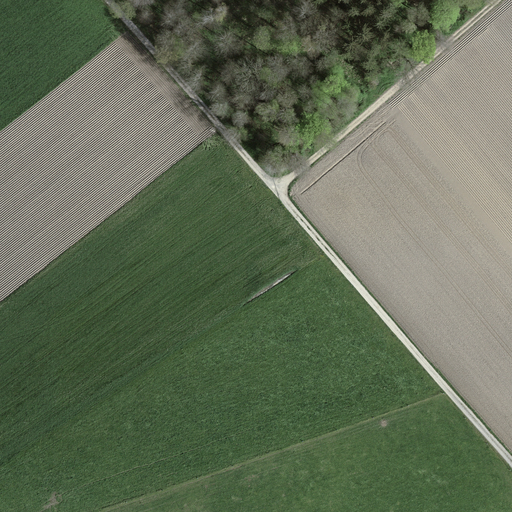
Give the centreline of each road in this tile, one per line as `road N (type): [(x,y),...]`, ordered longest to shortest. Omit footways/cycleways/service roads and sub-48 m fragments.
road 1 (track): [(511,462),(275,187)]
road 2 (track): [(494,0),(275,187)]
road 3 (track): [(275,187),(113,0)]
